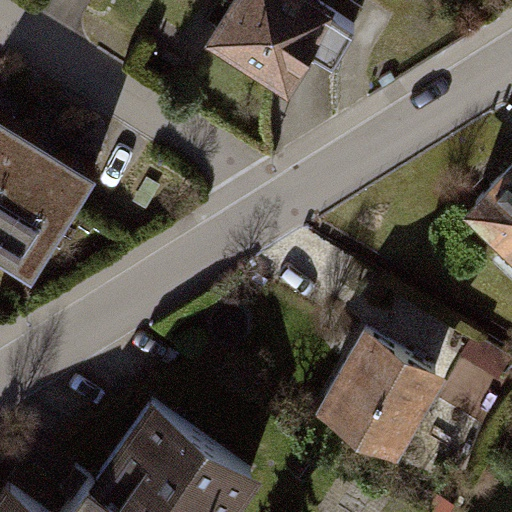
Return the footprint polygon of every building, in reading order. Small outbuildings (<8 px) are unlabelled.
[(343,5),(334,0),(236,0),(216,38),(299,83),(343,5)] [(0,263),(26,279),(89,180),(0,124),(0,263)] [(511,160),(470,204),(511,244),(511,160)] [(457,374),(373,323),(325,401),(408,452),(457,374)] [(216,511),(251,463),(155,395),(98,475),(91,469),(60,511),(59,511),(11,477),(0,492),(0,511),(198,511),(202,507),(208,511),(216,511)]
